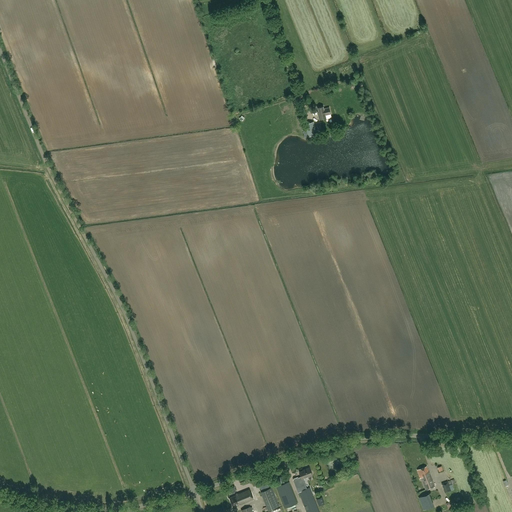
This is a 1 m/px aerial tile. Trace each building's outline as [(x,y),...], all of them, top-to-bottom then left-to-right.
[(329,108),(324,109),(323,107),(318,108),(319,111),(317,112),(319,120),(326,118),(325,115),(331,114),(329,108)] [(302,130),(305,138),(318,134),(317,132),(321,131),(320,126),(316,127),(314,121),(304,124),(306,128),(302,130)] [(417,469),(420,478),(421,477),(426,490),(434,486),(428,471),(426,466),(417,469)] [(298,478),(297,477),(294,479),(294,480),(293,480),(296,488),(298,487),(299,491),(306,489),(302,479),(312,475),(309,467),(304,469),(305,470),(299,472),(301,477),(298,478)] [(452,489),(451,487),(455,486),(454,483),(455,483),(454,479),(447,482),(441,484),(445,493),(450,491),(450,490),(452,489)] [(276,486),(285,508),(297,503),(288,482),(276,486)] [(272,487),(261,492),(268,510),(279,506),(272,487)] [(318,511),(309,487),(306,489),(299,491),(299,492),(306,511),(318,511)] [(235,495),(229,497),(232,506),(239,504),(239,505),(254,500),(250,489),(235,494),(235,495)] [(419,498),(423,509),(433,505),(428,494),(419,498)] [(324,504),(322,497),(316,499),(319,506),(324,504)] [(446,504),(448,510),(456,507),(453,501),(446,504)]
